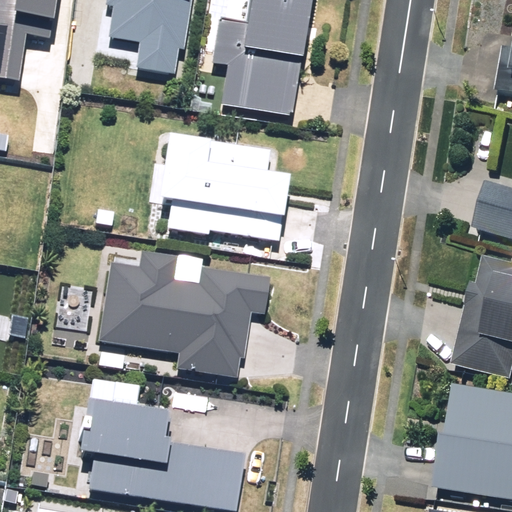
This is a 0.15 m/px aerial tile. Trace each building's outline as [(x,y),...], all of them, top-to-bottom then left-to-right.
[(184,58),(190,0),(103,0),(102,15),(111,16),(108,45),(137,48),(134,75),(175,79),(178,58),(184,58)] [(212,115),(292,126),(310,0),(232,0),(228,28),(205,25),(198,75),(218,78),(212,115)] [(511,55),(501,55),(499,101),(511,101),(511,55)] [(198,154),(165,149),(156,213),(167,214),(164,237),(207,244),(207,240),(281,251),(290,190),(265,187),(268,164),(269,159),(198,148),(198,154)] [(511,192),(488,186),(474,234),(511,244),(511,192)] [(112,272),(99,349),(176,362),(174,376),(239,386),(250,320),(263,322),(269,287),(199,275),(197,290),(173,287),(177,265),(139,259),(137,276),(112,272)] [(511,269),(485,264),(478,290),(473,289),(453,369),(511,384),(511,382),(511,269)] [(441,446),(434,495),(511,506),(511,401),(454,393),(446,447),(441,446)] [(171,430),(84,417),(77,464),(89,466),(85,495),(192,511),(235,511),(242,464),(168,453),(171,430)]
